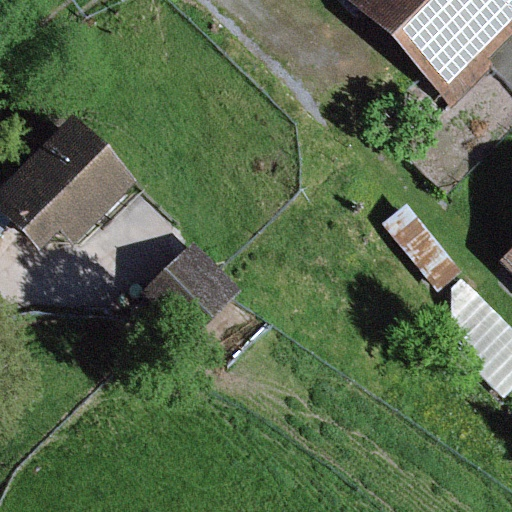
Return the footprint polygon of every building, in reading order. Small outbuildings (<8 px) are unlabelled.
[(511,0),(337,0),(450,115),(486,76),(482,72),(511,40),(511,0)] [(491,272),(511,251),(511,102),(486,76),(450,115),(396,166),(491,272)] [(66,126),(0,191),(0,235),(29,265),(52,242),(66,256),(131,191),(66,126)] [(237,298),(189,250),(135,302),(184,351),(237,298)] [(511,251),(491,272),(511,292),(511,251)]
